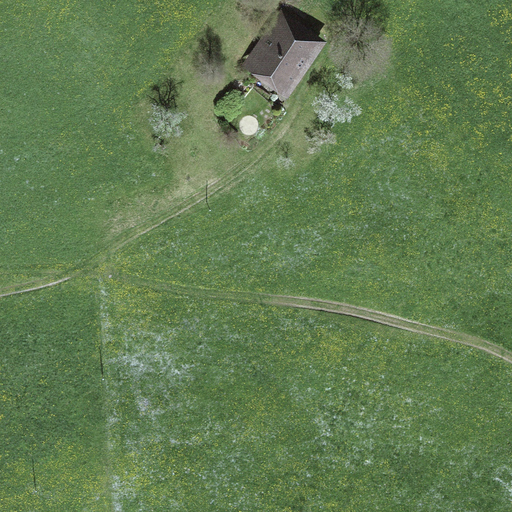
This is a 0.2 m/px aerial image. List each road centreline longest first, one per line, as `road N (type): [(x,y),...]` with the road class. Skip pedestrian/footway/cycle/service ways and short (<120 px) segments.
road 1 (track): [(0,268),(77,270),(342,312),(460,338),(511,361)]
road 2 (track): [(356,0),(336,22),(299,106),(238,169),(77,270),(0,290)]
